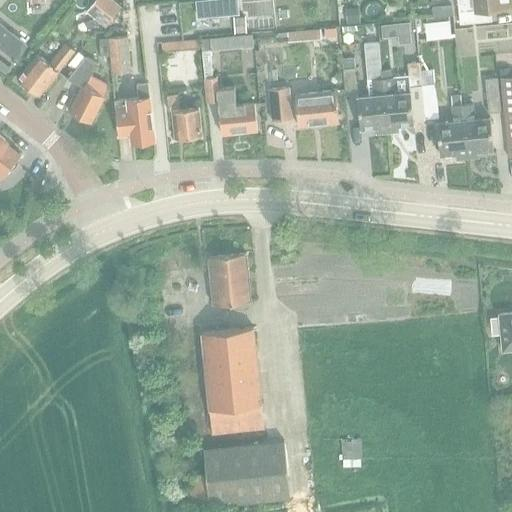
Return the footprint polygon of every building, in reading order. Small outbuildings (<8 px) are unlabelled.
[(102,23),(106,26),(122,6),(115,0),(95,0),(87,10),(102,23)] [(197,19),(237,15),(235,0),(211,0),(195,1),(197,19)] [(511,6),(511,0),(473,0),(474,1),(458,2),(459,15),(460,23),(492,20),(490,8),(511,6)] [(0,63),(8,70),(24,48),(0,29),(0,63)] [(288,41),(321,38),(320,29),(287,32),(288,36),(288,41)] [(211,50),(253,46),(252,34),(210,38),(211,50)] [(131,71),(128,35),(109,37),(112,72),(131,71)] [(161,43),(162,51),(198,48),(198,40),(182,41),(161,43)] [(389,131),(383,69),(382,69),(382,63),(380,41),(365,42),(368,78),(373,78),(375,94),(359,96),(362,129),(377,127),(378,132),(389,131)] [(40,96),(76,52),(66,44),(50,64),(38,54),(18,79),(35,92),(40,96)] [(68,79),(82,86),(70,112),(92,123),(105,97),(103,96),(109,85),(92,76),(99,62),(88,57),(68,79)] [(411,86),(422,84),(420,61),(408,62),(411,86)] [(347,92),(358,91),(356,66),(345,67),(347,92)] [(414,123),(411,91),(395,93),(392,68),(383,69),(389,131),(400,130),(399,125),(414,123)] [(222,133),(258,130),(255,102),(238,103),(236,86),(220,88),(219,76),(206,77),(208,102),(219,101),(222,133)] [(511,76),(502,77),(509,157),(511,156),(511,76)] [(489,112),(502,111),(499,77),(486,79),(489,112)] [(138,97),(114,100),(119,136),(130,134),(131,142),(154,140),(148,82),(137,83),(138,97)] [(436,83),(422,84),(426,118),(439,117),(436,83)] [(293,117),(290,85),(269,87),(272,119),(293,117)] [(299,126),(340,122),(337,89),(296,93),(299,126)] [(198,136),(202,135),(200,107),(179,109),(178,94),(168,95),(169,110),(173,110),(176,138),(189,137),(191,139),(196,138),(198,136)] [(463,103),(468,158),(479,156),(479,151),(494,150),(490,117),(475,118),(474,102),(463,103)] [(468,158),(463,103),(452,104),(454,120),(437,122),(440,155),(456,154),(457,159),(468,158)] [(0,173),(3,176),(21,154),(8,143),(10,141),(0,133),(0,173)] [(251,299),(246,252),(208,256),(213,303),(251,299)] [(511,311),(499,313),(499,317),(491,318),(492,334),(501,333),(502,350),(511,349),(511,311)] [(263,428),(253,326),(201,331),(212,433),(263,428)] [(212,497),(292,488),(286,432),(206,440),(208,464),(186,467),(189,499),(212,496),(212,497)] [(362,439),(342,439),(342,460),(362,460),(362,439)]
